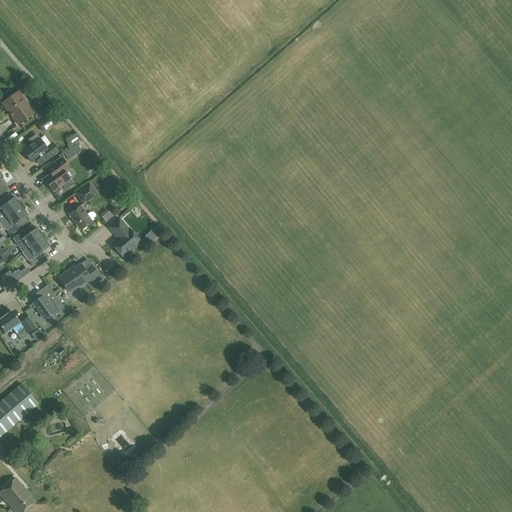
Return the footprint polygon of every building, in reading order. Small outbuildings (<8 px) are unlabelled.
[(13,116),(12,117),(18,125),(34,113),(26,103),(27,103),(27,101),(24,97),(22,97),(18,92),(2,103),(9,113),(10,112),(13,116)] [(58,111),(51,116),(56,122),(62,118),(58,111)] [(43,132),(43,131),(56,122),(51,116),(50,114),(37,124),(43,132)] [(46,148),(39,139),(36,135),(29,140),(32,144),(23,151),(31,162),(35,159),(39,165),(58,151),(53,144),(46,148)] [(48,186),(52,192),(69,179),(61,168),(66,164),(61,158),(46,169),(51,174),(44,179),(45,181),(44,182),(47,186),(48,186)] [(89,185),(76,194),(83,204),(96,194),(89,185)] [(0,221),(23,205),(21,202),(18,202),(14,197),(3,205),(0,200),(0,221)] [(16,223),(27,215),(24,211),(25,208),(23,205),(0,221),(0,222),(9,235),(20,228),(16,223)] [(92,212),(90,213),(86,215),(80,206),(69,214),(80,230),(92,222),(91,221),(94,219),(95,217),(95,215),(94,213),(92,212)] [(128,230),(119,219),(109,228),(116,236),(117,235),(119,238),(111,244),(123,258),(140,242),(129,229),(128,230)] [(12,239),(22,252),(45,236),(43,233),(40,232),(37,228),(25,236),(22,231),(12,239)] [(22,252),(32,266),(44,257),(41,252),(50,246),(46,241),(47,238),(45,236),(22,252)] [(0,247),(0,256),(5,264),(9,261),(7,257),(1,250),(0,247)] [(90,280),(93,284),(101,278),(92,266),(85,271),(80,264),(69,272),(68,270),(58,278),(69,293),(78,286),(79,288),(90,280)] [(64,309),(47,285),(35,294),(39,299),(38,300),(34,299),(34,302),(32,303),(33,305),(33,308),(36,308),(40,314),(40,318),(43,318),(44,319),(46,319),(49,319),(49,316),(53,313),(55,315),(58,313),(61,314),(62,310),(64,309)] [(25,331),(27,334),(35,328),(27,317),(20,322),(11,311),(0,319),(0,327),(4,334),(12,328),(18,336),(25,331)] [(24,338),(26,346),(36,343),(33,335),(24,338)] [(0,435),(23,416),(37,404),(21,384),(0,401),(0,435)] [(0,494),(15,511),(24,511),(36,502),(16,479),(0,493),(0,494)]
